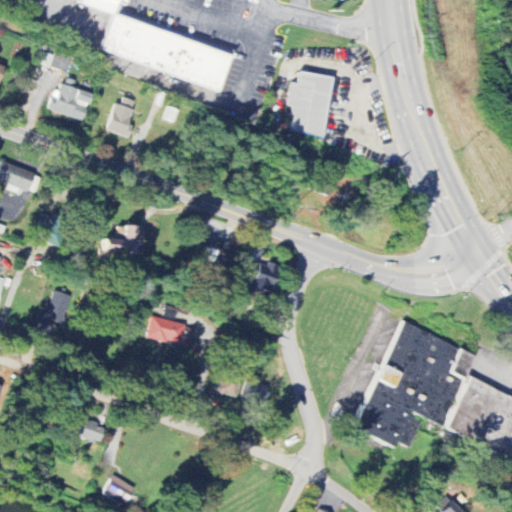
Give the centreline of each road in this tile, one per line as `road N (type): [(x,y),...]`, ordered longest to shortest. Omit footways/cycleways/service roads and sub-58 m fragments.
road 1 (tertiary): [(476,258),(445,268),(387,267),(0,129)]
road 2 (residential): [(371,511),(249,446),(0,355)]
road 3 (primary): [(511,311),(463,237),(412,124),(394,71),(386,0)]
road 4 (residential): [(285,511),(315,446),(286,329),(314,243)]
